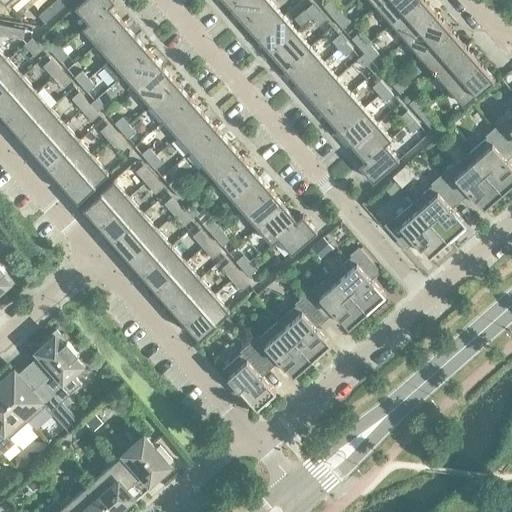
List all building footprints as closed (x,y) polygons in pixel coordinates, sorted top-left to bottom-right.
[(68,3),(65,0),(55,0),(39,15),(45,22),(68,3)] [(82,0),(76,6),(89,22),(110,6),(116,1),(115,0),(82,0)] [(238,0),(231,7),(245,22),(269,0),(238,0)] [(269,0),(245,22),(258,37),(284,15),(270,0),(269,0)] [(329,0),(323,5),(333,17),(341,10),(332,0),(329,0)] [(384,0),(378,6),(392,22),(417,0),(384,0)] [(417,0),(392,22),(406,39),(437,12),(426,0),(417,0)] [(305,9),(312,17),(320,10),(313,3),(305,9)] [(83,27),(97,43),(123,20),(110,6),(89,22),(83,27)] [(320,10),(312,17),(319,25),(326,18),(320,10)] [(341,10),(333,17),(343,28),(351,21),(341,10)] [(406,39),(421,55),(451,28),(437,12),(406,39)] [(258,37),(271,52),(297,30),(284,15),(258,37)] [(97,43),(110,58),(136,36),(123,20),(97,43)] [(0,33),(8,35),(10,26),(0,23),(0,33)] [(23,38),(25,29),(10,26),(8,35),(23,38)] [(421,55),(435,71),(465,44),(451,28),(421,55)] [(271,52),(285,68),(310,45),(297,30),(271,52)] [(352,38),(361,49),(369,42),(359,31),(352,38)] [(332,40),(339,48),(347,41),(340,33),(332,40)] [(124,74),(149,51),(136,36),(110,58),(111,58),(103,65),(116,80),(124,74)] [(42,48),(32,37),(25,44),(34,55),(42,48)] [(48,46),(54,53),(62,47),(55,39),(48,46)] [(347,41),(339,48),(346,55),(353,48),(347,41)] [(361,49),(364,52),(371,60),(379,53),(369,42),(361,49)] [(435,71),(449,87),(479,60),(465,44),(435,71)] [(285,68),(298,83),(324,61),(310,45),(285,68)] [(62,47),(54,53),(61,61),(69,54),(62,47)] [(0,64),(8,57),(0,48),(0,64)] [(124,74),(137,89),(163,66),(149,51),(124,74)] [(364,52),(357,59),(364,67),(371,60),(364,52)] [(0,64),(0,93),(22,74),(8,57),(0,64)] [(43,65),(53,76),(61,70),(51,58),(43,65)] [(479,60),(449,87),(464,104),(494,77),(479,60)] [(298,83),(312,98),(337,76),(324,61),(298,83)] [(380,70),(390,81),(398,75),(388,63),(380,70)] [(137,89),(151,104),(176,82),(163,66),(137,89)] [(61,70),(53,76),(63,87),(70,81),(61,70)] [(75,76),(81,84),(89,77),(82,70),(75,76)] [(0,93),(0,109),(7,117),(37,90),(22,74),(0,93)] [(398,75),(390,81),(400,93),(408,86),(398,75)] [(312,98),(325,114),(351,91),(337,76),(312,98)] [(89,77),(81,84),(88,91),(95,85),(89,77)] [(373,86),(379,93),(387,87),(380,79),(373,86)] [(151,104),(164,120),(190,97),(176,82),(151,104)] [(387,87),(379,93),(386,101),(394,94),(387,87)] [(7,117),(21,133),(51,107),(37,90),(7,117)] [(72,98),(82,109),(89,102),(79,91),(72,98)] [(325,114),(339,129),(364,106),(351,91),(325,114)] [(91,103),(97,111),(105,104),(98,96),(91,103)] [(409,103),(419,114),(426,107),(416,96),(409,103)] [(164,120),(178,135),(203,112),(190,97),(164,120)] [(89,102),(82,109),(91,120),(99,113),(89,102)] [(339,129),(352,144),(378,122),(364,106),(339,129)] [(21,133),(35,150),(66,123),(51,107),(21,133)] [(426,107),(419,114),(429,125),(436,118),(426,107)] [(400,116),(406,124),(414,117),(407,110),(400,116)] [(178,135),(191,150),(217,128),(203,112),(178,135)] [(511,114),(496,128),(511,146),(511,114)] [(115,122),(122,130),(129,123),(123,116),(115,122)] [(414,117),(406,124),(413,132),(420,125),(414,117)] [(352,144),(365,159),(386,143),(392,138),(378,122),(352,144)] [(35,150),(50,166),(80,140),(66,123),(35,150)] [(100,130),(110,141),(118,134),(108,123),(100,130)] [(129,123),(122,130),(128,137),(136,131),(129,123)] [(191,150),(205,165),(230,143),(217,128),(191,150)] [(511,146),(496,128),(469,152),(503,192),(511,183),(511,163),(505,156),(511,149),(511,146)] [(118,134),(110,141),(120,152),(127,145),(118,134)] [(50,166),(64,183),(95,156),(80,140),(50,166)] [(205,165),(218,181),(244,158),(230,143),(205,165)] [(386,143),(365,159),(359,164),(374,181),(399,158),(386,143)] [(142,153),(149,161),(156,154),(150,146),(142,153)] [(469,152),(441,177),(459,196),(467,189),(484,208),(503,192),(469,152)] [(156,154),(149,161),(155,168),(163,161),(156,154)] [(95,156),(64,183),(79,199),(109,172),(95,156)] [(218,181),(232,196),(257,174),(244,158),(218,181)] [(136,170),(146,181),(153,175),(144,164),(136,170)] [(232,196),(245,211),(271,189),(257,174),(232,196)] [(153,175),(146,181),(156,192),(163,186),(153,175)] [(169,183),(176,191),(183,184),(176,177),(169,183)] [(441,177),(414,201),(448,240),(467,223),(450,204),(459,196),(441,177)] [(84,205),(99,222),(129,195),(114,179),(84,205)] [(183,184),(176,191),(182,199),(190,192),(183,184)] [(245,211),(259,227),(284,204),(271,189),(245,211)] [(99,222),(113,238),(143,212),(129,195),(99,222)] [(164,203),(174,214),(182,207),(172,196),(164,203)] [(448,240),(414,201),(386,225),(403,245),(412,237),(429,256),(448,240)] [(199,211),(192,204),(185,210),(192,218),(199,211)] [(273,243),(279,237),(297,219),(284,204),(259,227),(273,243)] [(182,207),(174,214),(184,225),(191,218),(182,207)] [(113,238),(127,255),(158,228),(143,212),(113,238)] [(297,219),(279,237),(292,253),(318,230),(303,214),(297,219)] [(209,230),(216,237),(224,230),(217,223),(209,230)] [(127,255),(142,271),(172,244),(158,228),(127,255)] [(193,235),(203,246),(210,240),(200,229),(193,235)] [(224,230),(216,237),(223,245),(230,238),(224,230)] [(210,240),(203,246),(212,257),(220,251),(210,240)] [(142,271),(156,287),(187,261),(172,244),(142,271)] [(361,247),(333,272),(367,311),(386,294),(369,275),(378,267),(361,247)] [(236,260),(243,268),(251,261),(244,254),(236,260)] [(156,287),(171,304),(201,277),(187,261),(156,287)] [(221,267),(231,279),(239,272),(229,261),(221,267)] [(251,261),(243,268),(250,275),(257,269),(251,261)] [(0,293),(15,280),(4,269),(5,268),(0,262),(0,293)] [(239,272),(231,279),(241,290),(248,283),(239,272)] [(333,272),(306,296),(323,316),(332,308),(349,327),(367,311),(333,272)] [(171,304),(185,320),(215,294),(201,277),(171,304)] [(215,294),(185,320),(200,337),(230,310),(215,294)] [(306,296),(278,320),(313,359),(331,343),(314,323),(323,316),(306,296)] [(278,320),(251,344),(268,364),(277,356),(294,376),(313,359),(278,320)] [(55,369),(44,379),(62,400),(82,382),(73,372),(83,363),(75,354),(78,351),(68,339),(67,340),(57,328),(40,343),(42,345),(38,349),(55,369)] [(268,364),(251,344),(223,369),(257,408),(276,391),(259,372),(268,364)] [(8,371),(0,378),(0,388),(29,421),(46,406),(51,410),(62,400),(44,379),(33,389),(15,369),(10,373),(8,371)] [(0,447),(4,452),(17,441),(12,436),(29,421),(0,388),(0,447)] [(94,411),(84,420),(93,430),(103,421),(94,411)] [(143,435),(117,459),(145,491),(162,477),(158,473),(172,461),(159,446),(155,449),(143,435)] [(117,459),(90,483),(115,511),(123,504),(126,508),(145,491),(117,459)] [(42,467),(35,474),(43,483),(50,476),(42,467)] [(42,483),(34,474),(25,482),(33,491),(42,483)] [(90,483),(63,506),(67,511),(113,511),(115,511),(90,483)]
